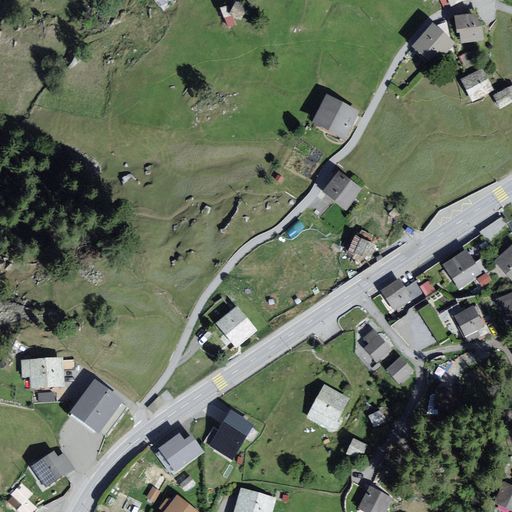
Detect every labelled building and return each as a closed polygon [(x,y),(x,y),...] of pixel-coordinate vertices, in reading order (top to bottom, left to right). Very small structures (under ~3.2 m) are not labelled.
[(476,39),(472,14),(453,17),(457,42),(476,39)] [(427,26),(405,53),(426,70),(448,44),(427,26)] [(475,74),(461,83),(471,98),(485,89),(475,74)] [(511,86),(511,84),(491,96),(500,112),(511,104),(511,86)] [(355,111),(320,93),(304,123),(340,141),(355,111)] [(321,195),(338,208),(352,189),(335,176),(321,195)] [(369,248),(355,240),(346,255),(361,263),(369,248)] [(483,272),(467,248),(441,267),(458,290),(483,272)] [(511,248),(496,260),(511,279),(511,248)] [(408,301),(395,278),(377,289),(390,312),(408,301)] [(408,282),(414,298),(425,294),(419,279),(408,282)] [(429,280),(421,283),(426,292),(434,289),(429,280)] [(511,294),(497,301),(507,321),(511,319),(511,294)] [(221,297),(209,309),(218,318),(230,306),(221,297)] [(458,301),(440,312),(444,320),(453,315),(452,312),(462,306),(458,301)] [(412,325),(423,312),(414,303),(393,326),(409,341),(413,337),(410,334),(415,328),(412,325)] [(468,309),(451,317),(460,338),(477,331),(468,309)] [(240,310),(222,326),(240,345),(257,329),(240,310)] [(388,351),(373,335),(362,345),(377,361),(388,351)] [(413,374),(396,361),(386,373),(403,386),(413,374)] [(64,362),(29,363),(29,391),(65,390),(64,362)] [(304,416),(331,429),(346,399),(319,386),(304,416)] [(452,389),(436,387),(432,413),(448,416),(452,389)] [(90,394),(66,428),(87,443),(100,452),(124,418),(90,394)] [(160,396),(148,407),(155,414),(166,402),(160,396)] [(253,423),(231,410),(209,446),(232,459),(253,423)] [(174,445),(164,452),(178,472),(199,458),(185,438),(174,445)] [(362,446),(346,441),(341,458),(357,463),(362,446)] [(56,459),(37,472),(49,488),(67,475),(56,459)] [(489,506),(501,511),(509,511),(511,507),(511,493),(499,487),(489,506)] [(265,511),(269,494),(239,488),(234,511),(265,511)] [(384,511),(388,503),(368,494),(359,511),(361,511),(384,511)] [(194,511),(181,501),(171,511),(194,511)]
